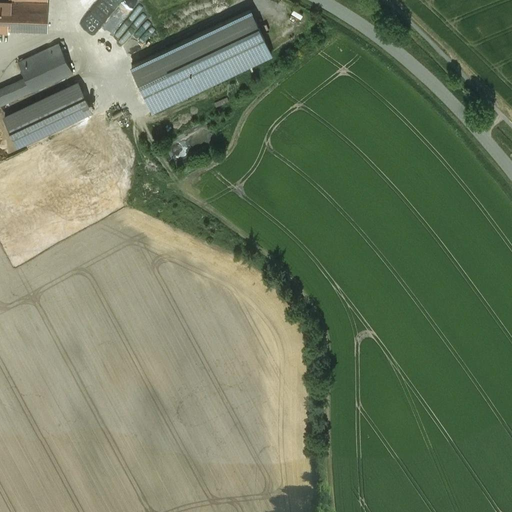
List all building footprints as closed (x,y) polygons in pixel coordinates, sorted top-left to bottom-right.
[(22,0),(0,0),(0,28),(24,30),(25,0),(22,0)] [(48,1),(25,0),(24,30),(47,31),(48,1)] [(132,67),(153,112),(271,56),(250,12),(132,67)] [(59,43),(18,61),(25,78),(32,90),(73,72),(59,43)] [(25,78),(12,84),(18,96),(32,90),(25,78)] [(78,83),(5,117),(18,145),(91,111),(78,83)] [(0,88),(0,104),(18,96),(12,84),(0,88)]
